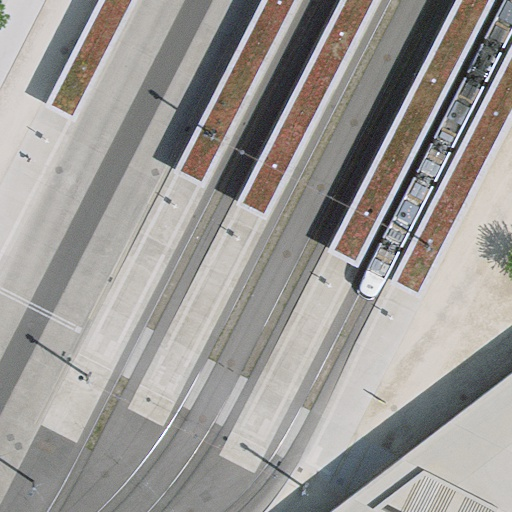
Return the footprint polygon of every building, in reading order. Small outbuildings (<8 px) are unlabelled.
[(133,0),(99,0),(49,98),(75,111),(133,0)] [(295,0),(266,0),(182,165),(204,178),(295,0)] [(376,0),(346,0),(245,198),(270,212),(376,0)] [(493,0),(463,0),(335,247),(362,262),(493,0)] [(511,115),(511,57),(398,278),(423,293),(511,115)] [(511,511),(511,374),(508,378),(379,475),(330,511),(511,511)]
